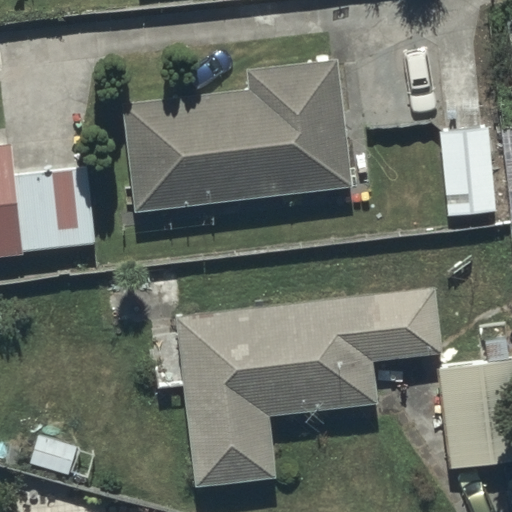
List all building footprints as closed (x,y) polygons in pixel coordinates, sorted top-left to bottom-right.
[(125,92),(134,200),(351,178),(337,49),(248,59),(251,79),(125,92)] [(490,119),(439,123),(445,208),(496,204),(490,119)] [(0,136),(0,244),(96,234),(88,158),(16,166),(13,135),(0,136)] [(431,281),(177,307),(194,477),(278,468),(271,404),(377,394),(372,351),(438,344),(431,281)] [(511,352),(439,358),(448,459),(511,452),(511,352)]
